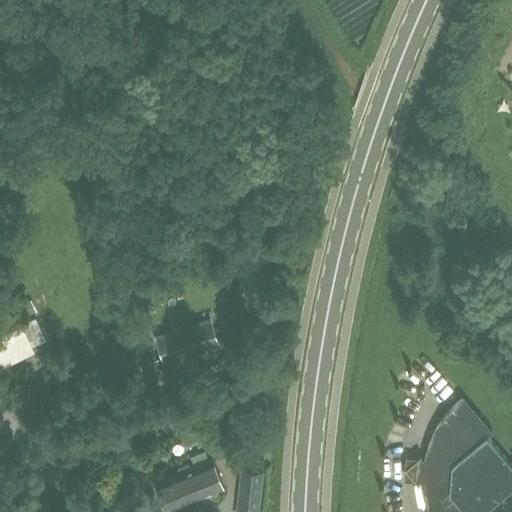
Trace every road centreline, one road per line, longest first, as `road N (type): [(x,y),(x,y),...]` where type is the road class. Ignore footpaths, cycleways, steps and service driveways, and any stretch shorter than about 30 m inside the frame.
road 1 (secondary): [(305,511),(316,371),(339,253),(426,0)]
road 2 (unclassified): [(92,511),(0,433)]
